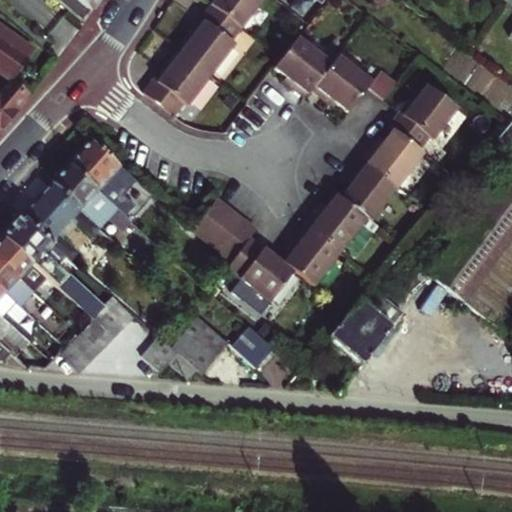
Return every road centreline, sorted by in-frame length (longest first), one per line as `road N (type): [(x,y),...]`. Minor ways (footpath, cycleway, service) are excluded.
road 1 (residential): [(511,422),(0,379)]
road 2 (unclassified): [(89,65),(181,146),(286,160)]
road 3 (tertiary): [(0,165),(89,65)]
